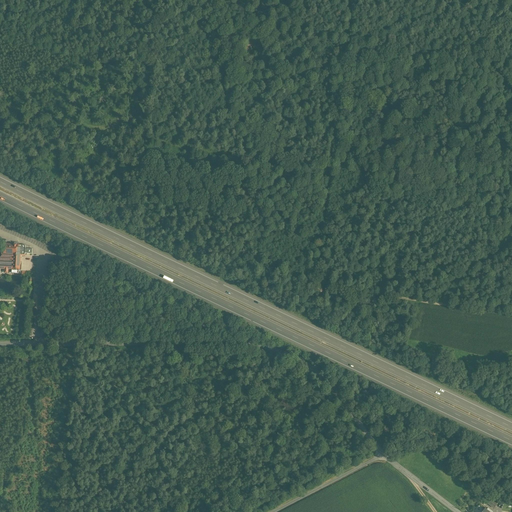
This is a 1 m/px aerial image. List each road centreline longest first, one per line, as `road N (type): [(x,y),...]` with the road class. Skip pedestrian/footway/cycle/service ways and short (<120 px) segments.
road 1 (motorway): [(511,427),(0,180)]
road 2 (motorway): [(0,194),(511,440)]
road 3 (track): [(511,314),(316,284),(353,0)]
road 4 (tertiary): [(0,344),(260,344),(314,371),(384,455)]
road 5 (unclassified): [(273,511),(384,455)]
